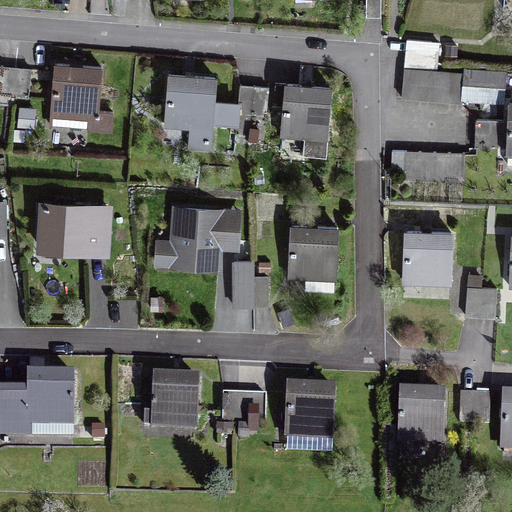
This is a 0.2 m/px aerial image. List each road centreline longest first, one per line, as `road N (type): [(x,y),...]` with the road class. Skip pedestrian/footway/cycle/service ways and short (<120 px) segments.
road 1 (residential): [(365,355),(361,48),(0,22)]
road 2 (residential): [(0,342),(365,355)]
